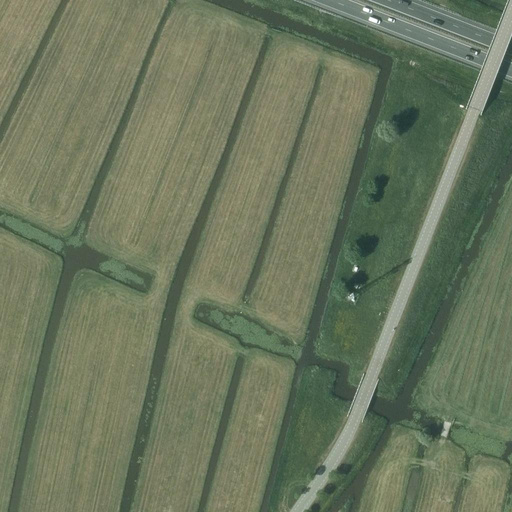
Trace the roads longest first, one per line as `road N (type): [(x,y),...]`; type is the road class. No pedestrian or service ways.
road 1 (unclassified): [(511,15),(354,419),(297,511)]
road 2 (trunk): [(329,0),(511,70)]
road 3 (trunk): [(511,48),(386,0)]
